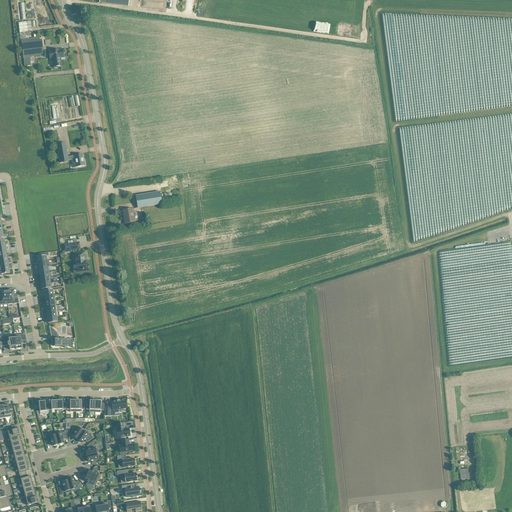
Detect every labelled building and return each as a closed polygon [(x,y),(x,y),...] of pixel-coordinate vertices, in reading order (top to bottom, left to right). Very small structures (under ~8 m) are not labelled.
[(20,40),(29,39),(28,32),(32,32),(31,22),(18,23),(20,40)] [(21,44),(23,58),(43,56),(41,41),(21,44)] [(49,51),(50,59),(52,59),(53,67),(54,67),(54,68),(58,68),(58,67),(61,66),(60,61),(60,58),(63,57),(62,50),(59,50),(51,51),(49,51)] [(61,117),(58,107),(55,107),(55,104),(52,105),(55,118),(61,117)] [(76,167),(84,166),(82,154),(74,156),(67,157),(65,143),(57,144),(60,163),(68,161),(75,160),(76,167)] [(135,196),(137,208),(162,204),(160,192),(135,196)] [(125,217),(126,224),(135,222),(132,209),(122,210),(123,217),(125,217)] [(70,250),(80,249),(79,243),(63,245),(64,251),(66,251),(66,253),(70,252),(70,250)] [(74,253),(74,255),(75,262),(76,262),(78,272),(89,270),(88,266),(85,266),(84,258),(85,258),(84,252),(74,253)] [(47,261),(46,256),(48,256),(48,253),(38,254),(38,257),(37,257),(38,263),(47,261)] [(14,297),(13,295),(13,290),(13,291),(12,291),(12,290),(7,290),(8,304),(19,303),(18,297),(17,297),(14,297)] [(73,346),(73,339),(59,339),(59,338),(58,332),(57,333),(56,332),(55,331),(54,330),(53,329),(52,328),(51,327),(49,327),(50,333),(52,333),(53,340),(52,341),(53,346),(55,346),(55,347),(73,346)] [(25,334),(14,335),(16,350),(22,349),(21,345),(23,345),(23,341),(26,341),(25,334)] [(16,350),(14,335),(4,337),(5,343),(8,343),(8,346),(9,346),(10,350),(11,350),(16,350)] [(62,400),(57,401),(57,410),(57,411),(63,411),(63,410),(66,410),(66,403),(63,403),(62,400)] [(76,412),(76,400),(70,400),(70,403),(67,403),(67,410),(70,410),(70,412),(76,412)] [(81,400),(76,400),(76,412),(81,412),(81,410),(84,410),(84,403),(81,403),(81,400)] [(111,407),(105,407),(105,416),(110,416),(110,414),(114,413),(114,412),(119,411),(118,409),(127,408),(125,400),(120,401),(120,400),(117,400),(117,401),(111,402),(112,408),(110,408),(111,407)] [(49,410),(48,403),(45,404),(45,401),(39,402),(40,414),(46,414),(46,411),(49,410)] [(57,410),(57,401),(51,401),(51,403),(48,403),(49,410),(51,410),(57,410)] [(95,413),(95,401),(90,401),(90,403),(87,403),(86,410),(89,410),(89,412),(95,413)] [(101,401),(95,401),(95,413),(101,413),(101,410),(104,411),(104,404),(101,404),(101,401)] [(118,438),(130,436),(129,428),(124,429),(123,423),(116,424),(118,438)] [(77,439),(77,440),(84,430),(79,427),(78,429),(72,428),(71,431),(75,433),(73,436),(74,437),(73,437),(76,440),(77,439)] [(17,429),(8,431),(9,437),(19,434),(17,429)] [(84,430),(77,440),(78,440),(78,441),(81,443),(81,442),(82,443),(85,439),(87,443),(93,438),(91,435),(90,436),(88,434),(89,433),(84,429),(84,430)] [(61,431),(55,432),(58,445),(59,444),(59,445),(63,444),(63,443),(64,443),(63,439),(67,439),(68,431),(64,431),(64,432),(61,432),(61,431)] [(58,445),(55,432),(50,434),(51,438),(45,439),(46,443),(52,441),(53,446),(54,446),(58,445),(57,445),(58,445)] [(128,439),(119,441),(119,446),(120,453),(121,455),(126,454),(126,452),(133,451),(132,444),(129,445),(128,439)] [(95,444),(93,442),(87,446),(89,449),(85,451),(85,452),(86,455),(87,456),(98,453),(99,453),(97,447),(96,448),(94,445),(95,444)] [(25,455),(23,450),(13,452),(15,458),(25,455)] [(469,452),(459,452),(459,460),(469,460),(469,452)] [(99,459),(98,453),(87,456),(87,457),(86,457),(87,461),(88,461),(88,462),(92,461),(92,465),(96,465),(96,461),(99,461),(99,459)] [(135,461),(134,461),(134,458),(126,460),(125,455),(117,456),(118,461),(120,461),(121,464),(122,464),(123,468),(135,466),(135,465),(136,465),(135,461)] [(29,471),(27,465),(17,468),(20,476),(26,474),(25,472),(29,471)] [(101,475),(97,473),(98,468),(94,467),(93,472),(89,470),(89,471),(88,471),(87,474),(87,475),(98,480),(101,475)] [(461,479),(469,479),(468,469),(460,469),(461,479)] [(137,481),(136,473),(128,474),(128,470),(117,472),(118,476),(122,476),(123,479),(125,479),(125,483),(137,481)] [(27,477),(26,474),(20,476),(22,484),(32,482),(30,476),(27,477)] [(98,480),(87,475),(87,476),(86,476),(84,479),(85,479),(84,480),(89,482),(86,485),(91,491),(93,488),(92,487),(95,485),(96,486),(98,480)] [(69,480),(68,480),(71,492),(77,491),(76,490),(79,488),(80,489),(83,487),(78,481),(75,483),(73,479),(72,479),(69,480)] [(71,492),(68,480),(67,480),(63,481),(62,482),(64,486),(58,488),(60,495),(64,494),(63,493),(65,492),(66,494),(71,492)] [(0,492),(11,490),(10,484),(5,486),(4,481),(0,482),(0,492)] [(136,496),(139,495),(138,487),(132,488),(131,485),(121,486),(122,490),(125,490),(127,497),(132,497),(132,498),(137,498),(137,497),(136,497),(136,496)] [(8,496),(13,495),(11,490),(0,492),(0,500),(11,506),(8,496)] [(37,503),(36,497),(26,500),(27,505),(37,503)] [(11,506),(0,500),(0,511),(0,509),(11,506)] [(108,511),(108,509),(111,508),(110,501),(107,501),(107,503),(101,503),(102,511),(108,511)] [(142,510),(140,502),(134,503),(126,504),(127,511),(126,511),(129,511),(132,511),(132,509),(135,509),(135,511),(142,510)] [(93,511),(93,507),(92,503),(89,504),(89,505),(83,506),(83,507),(84,511),(90,511),(93,511)] [(102,511),(101,503),(95,504),(96,507),(93,507),(93,511),(96,511),(102,511)]
